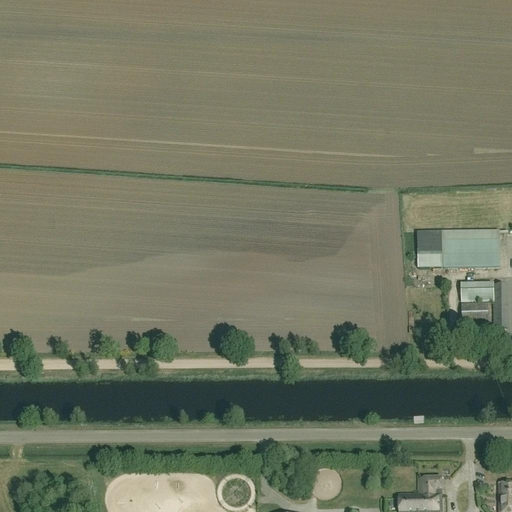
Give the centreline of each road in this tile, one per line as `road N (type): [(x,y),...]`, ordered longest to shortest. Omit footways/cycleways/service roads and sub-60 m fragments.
road 1 (unclassified): [(0,437),(511,434)]
road 2 (track): [(0,364),(493,362)]
